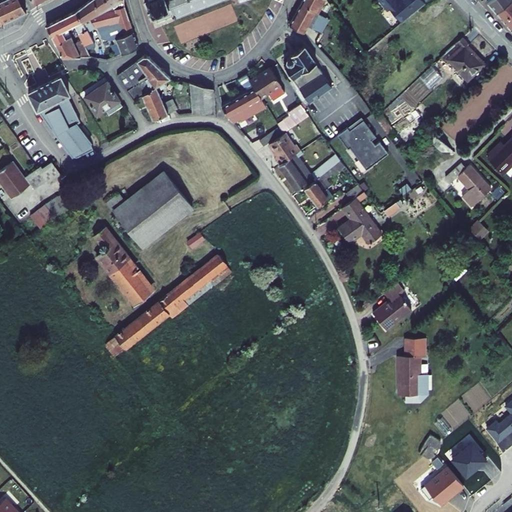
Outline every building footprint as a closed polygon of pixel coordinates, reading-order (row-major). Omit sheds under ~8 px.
[(0,0),(0,17),(21,8),(16,0),(0,0)] [(90,0),(74,11),(86,34),(92,43),(107,41),(102,28),(118,23),(114,13),(117,12),(115,6),(124,2),(123,0),(90,0)] [(140,0),(142,3),(139,4),(141,9),(144,8),(150,21),(157,19),(163,16),(164,20),(168,18),(167,15),(177,12),(178,15),(182,14),(181,10),(189,7),(191,11),(194,9),(193,6),(201,3),(203,6),(206,5),(205,2),(209,0),(215,0),(216,1),(218,0),(232,0),(234,3),(240,0),(140,0)] [(302,0),(301,4),(317,12),(324,0),(302,0)] [(419,0),(395,0),(394,1),(393,0),(377,0),(377,1),(384,11),(386,9),(400,25),(403,23),(414,14),(424,6),(419,0)] [(489,0),(489,1),(498,12),(511,0),(489,0)] [(506,21),(511,14),(511,0),(498,12),(506,21)] [(288,26),(304,32),(308,24),(321,32),(329,18),(317,12),(301,4),(288,26)] [(117,12),(122,24),(126,34),(133,32),(129,22),(124,9),(117,12)] [(86,34),(74,11),(45,25),(57,46),(75,37),(69,27),(75,25),(80,35),(85,46),(92,43),(86,34)] [(414,14),(403,23),(410,32),(422,47),(431,40),(445,57),(454,49),(449,42),(454,38),(434,13),(421,22),(414,14)] [(139,48),(133,32),(126,34),(114,39),(116,43),(114,43),(116,48),(119,47),(122,53),(139,48)] [(80,35),(75,37),(57,46),(62,55),(89,55),(85,46),(80,35)] [(445,57),(441,60),(446,66),(450,62),(467,82),(484,68),(462,42),(454,49),(445,57)] [(311,64),(298,46),(283,57),(284,59),(281,61),(283,63),(279,65),(295,90),(306,82),(310,79),(303,70),(311,64)] [(164,83),(171,79),(150,58),(144,56),(117,75),(134,101),(140,98),(164,83)] [(251,80),(262,96),(265,94),(269,101),(285,90),(280,84),(282,83),(270,67),(251,80)] [(232,124),(241,117),(265,101),(262,96),(251,80),(246,73),(237,77),(247,91),(235,99),(222,108),(222,110),(232,124)] [(27,92),(36,110),(41,108),(43,114),(50,110),(48,104),(67,95),(70,94),(62,75),(27,92)] [(98,79),(76,93),(89,111),(97,106),(102,112),(115,103),(98,79)] [(206,86),(182,80),(183,111),(207,111),(206,86)] [(168,116),(168,115),(176,111),(171,100),(162,104),(156,93),(166,87),(164,83),(140,98),(153,121),(166,116),(168,116)] [(298,91),(292,95),(303,109),(308,105),(298,91)] [(91,143),(76,123),(80,121),(67,95),(48,104),(50,110),(43,114),(41,108),(36,110),(74,160),(94,149),(91,143)] [(284,111),(277,116),(272,120),(275,124),(280,131),(286,127),(304,114),(293,100),(282,108),(284,111)] [(399,120),(410,132),(423,120),(412,108),(399,120)] [(359,116),(335,133),(345,148),(347,146),(363,169),(385,152),(376,141),(372,144),(369,139),(373,136),(359,116)] [(379,117),(375,121),(390,141),(394,137),(379,117)] [(6,125),(0,129),(0,135),(8,147),(18,141),(6,125)] [(273,125),(255,137),(259,143),(276,130),(273,125)] [(287,142),(280,131),(263,142),(271,153),(269,155),(274,162),(290,150),(295,147),(290,140),(287,142)] [(432,132),(429,134),(430,147),(436,154),(445,156),(448,158),(452,154),(432,132)] [(511,132),(510,135),(511,136),(501,146),(499,145),(493,150),(491,149),(485,155),(487,157),(484,159),(499,176),(511,164),(510,162),(511,160),(511,132)] [(290,150),(274,162),(292,187),(308,175),(310,178),(324,166),(334,156),(330,150),(304,170),(292,153),(297,150),(295,147),(290,150)] [(413,162),(405,152),(401,155),(409,166),(413,162)] [(170,155),(120,195),(114,188),(101,198),(107,207),(109,205),(139,244),(152,234),(202,194),(170,155)] [(310,178),(298,186),(311,204),(326,193),(322,187),(325,185),(320,176),(339,160),(336,155),(334,156),(324,166),(310,178)] [(58,177),(44,156),(40,159),(35,163),(39,169),(35,171),(23,179),(28,186),(32,191),(44,183),(46,185),(52,181),(58,177)] [(433,184),(434,185),(431,188),(435,193),(456,177),(464,187),(456,194),(469,209),(489,191),(467,166),(464,168),(461,165),(459,162),(433,184)] [(28,186),(23,179),(11,163),(0,171),(0,185),(10,199),(28,186)] [(343,199),(337,204),(346,216),(334,225),(344,240),(356,231),(363,241),(376,231),(361,211),(353,199),(362,192),(354,181),(338,193),(343,199)] [(58,215),(64,210),(70,205),(75,201),(68,191),(67,189),(61,193),(55,198),(55,199),(49,203),(44,207),(29,218),(40,231),(53,219),(58,215)] [(493,203),(500,196),(495,190),(487,197),(493,203)] [(398,211),(393,203),(378,214),(383,221),(398,211)] [(480,239),(488,230),(478,221),(470,230),(480,239)] [(149,286),(100,223),(90,231),(98,240),(94,243),(98,248),(92,253),(131,300),(149,286)] [(199,232),(186,241),(192,248),(204,239),(199,232)] [(123,345),(167,309),(172,305),(175,308),(184,301),(199,288),(202,291),(216,280),(231,268),(215,248),(112,332),(106,337),(102,340),(113,353),(122,345),(123,345)] [(400,290),(394,282),(380,293),(385,300),(379,304),(380,305),(378,307),(377,306),(368,312),(380,330),(407,311),(395,294),(400,290)] [(417,355),(424,355),(423,337),(402,337),(403,356),(395,356),(397,394),(404,394),(405,402),(420,401),(427,392),(426,372),(417,372),(417,355)] [(489,432),(500,446),(511,436),(511,406),(507,410),(511,415),(511,418),(501,428),(499,424),(489,432)] [(430,434),(418,452),(431,460),(442,442),(430,434)] [(472,446),(452,462),(466,480),(474,473),(474,472),(478,468),(480,470),(487,465),(472,446)] [(442,463),(414,486),(422,497),(426,493),(435,503),(459,484),(442,463)] [(0,511),(21,511),(6,496),(0,501),(0,511)]
